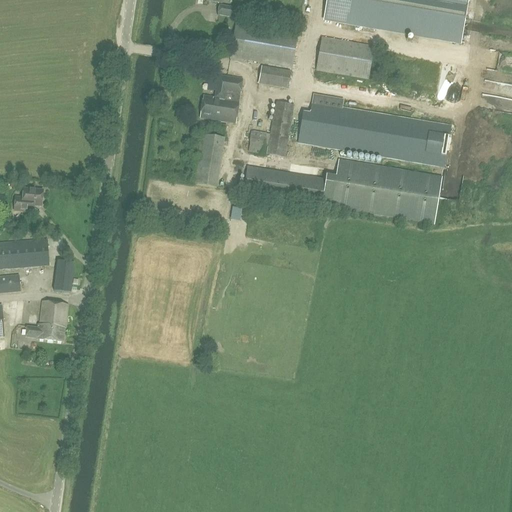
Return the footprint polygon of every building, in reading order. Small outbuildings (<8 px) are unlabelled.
[(327,0),(325,19),(460,42),(467,0),(327,0)] [(220,5),(218,14),(235,17),(237,8),(220,5)] [(298,34),(236,24),(230,57),(292,68),(298,34)] [(316,71),(368,80),(374,47),(322,38),(316,71)] [(291,72),(262,67),(259,83),(288,89),(291,72)] [(236,123),(243,80),(218,76),(215,98),(203,96),(200,118),(235,124),(236,123)] [(444,168),(451,127),(342,109),(343,101),(313,96),(310,115),(309,122),(302,124),(298,144),(444,168)] [(245,131),(241,150),(284,157),(293,105),(277,103),(271,135),(245,131)] [(227,125),(214,123),(213,133),(226,135),(227,125)] [(224,139),(201,135),(192,185),(216,188),(224,139)] [(331,209),(434,226),(443,178),(339,160),(331,209)] [(326,180),(247,167),(242,195),(321,208),(326,180)] [(15,204),(14,212),(28,213),(29,206),(42,207),(43,192),(23,190),(21,190),(20,197),(15,197),(15,204)] [(47,241),(0,244),(0,270),(49,267),(47,241)] [(70,294),(75,263),(58,261),(54,291),(70,294)] [(18,276),(0,277),(0,294),(20,292),(18,276)] [(37,326),(38,326),(38,329),(27,327),(25,338),(36,339),(36,341),(63,343),(67,305),(42,303),(41,303),(39,325),(37,325),(37,326)]
